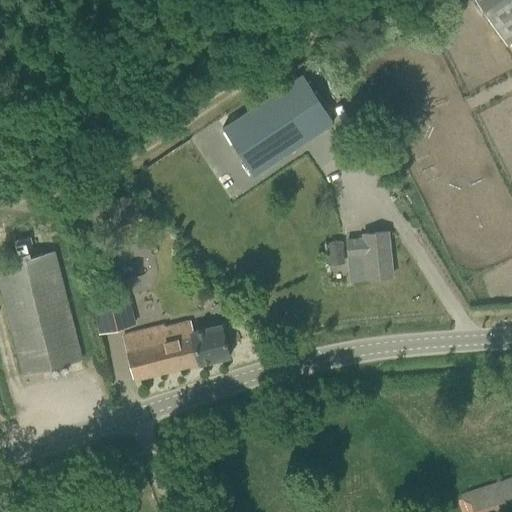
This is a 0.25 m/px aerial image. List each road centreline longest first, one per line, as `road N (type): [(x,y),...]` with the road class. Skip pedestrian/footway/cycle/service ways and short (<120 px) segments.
road 1 (tertiary): [(0,459),(293,365),(364,350),(511,338)]
road 2 (track): [(0,199),(47,205),(103,187),(379,0)]
road 3 (track): [(0,328),(32,449)]
